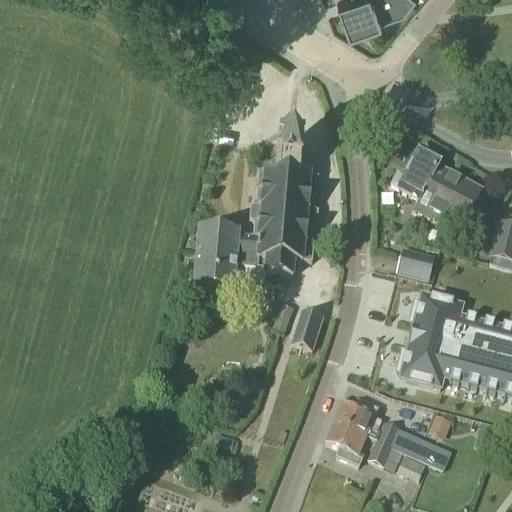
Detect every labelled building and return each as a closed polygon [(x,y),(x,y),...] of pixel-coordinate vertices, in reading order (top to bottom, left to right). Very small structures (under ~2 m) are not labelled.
[(348,37),(403,16),(415,1),(413,0),(349,0),(336,5),(348,37)] [(452,207),(464,185),(438,171),(441,165),(419,153),(405,180),(396,175),(388,190),(397,195),(397,196),(416,206),(412,214),(424,221),(424,220),(425,220),(436,198),(452,207)] [(265,275),(265,280),(263,280),(263,291),(283,292),(283,281),(292,282),(293,267),(303,267),(311,268),(313,247),(310,247),(311,233),(313,233),(313,232),(316,232),(317,215),(313,215),(314,200),(316,200),(316,198),(314,197),(315,184),(317,184),(317,182),(310,181),(299,179),(301,158),(276,156),(274,177),(262,176),(262,178),(255,177),(255,179),(257,179),(256,193),(254,193),(254,195),(255,195),(254,210),(253,210),(249,210),(248,226),(251,226),(251,228),(253,228),(251,243),(237,242),(237,239),(197,236),(192,293),(232,296),(234,272),(265,275)] [(457,238),(481,194),(464,185),(452,207),(436,198),(425,220),(424,220),(424,221),(457,238)] [(511,232),(495,229),(487,263),(490,264),(488,270),(511,275),(511,232)] [(428,289),(434,262),(401,253),(394,280),(428,289)] [(461,311),(420,300),(419,306),(414,305),(408,326),(413,327),(406,356),(401,355),(396,376),(400,377),(399,383),(439,394),(442,383),(449,385),(449,387),(458,389),(458,387),(467,390),(467,392),(476,394),(476,392),(485,394),(485,397),(494,399),(495,397),(504,399),(503,402),(511,403),(511,335),(511,333),(502,330),(502,332),(492,330),(492,327),(484,326),(475,324),(474,323),(466,321),(465,323),(458,321),(461,311)] [(293,314),(281,309),(280,309),(270,336),(282,341),(293,314)] [(301,317),(299,321),(290,349),(311,356),(321,324),(301,317)] [(346,433),(365,442),(369,433),(376,436),(381,425),(374,422),(373,422),(377,413),(356,403),(352,412),(341,408),(334,426),(347,432),(346,433)] [(478,427),(480,416),(440,410),(439,421),(478,427)] [(237,420),(228,429),(237,437),(245,427),(237,420)] [(451,429),(435,422),(427,441),(444,447),(451,429)] [(358,459),(365,442),(346,433),(347,432),(334,426),(324,448),(337,453),(333,463),(358,474),(363,461),(358,459)] [(374,446),(401,458),(402,458),(443,476),(451,455),(410,440),(399,435),(399,434),(383,427),(374,446)] [(494,456),(497,447),(500,434),(500,433),(481,428),(475,451),(483,453),(494,456)] [(230,454),(233,443),(216,439),(213,450),(230,454)] [(393,477),(401,458),(374,446),(366,465),(383,473),(383,472),(393,477)] [(417,486),(424,470),(402,461),(395,477),(417,486)]
